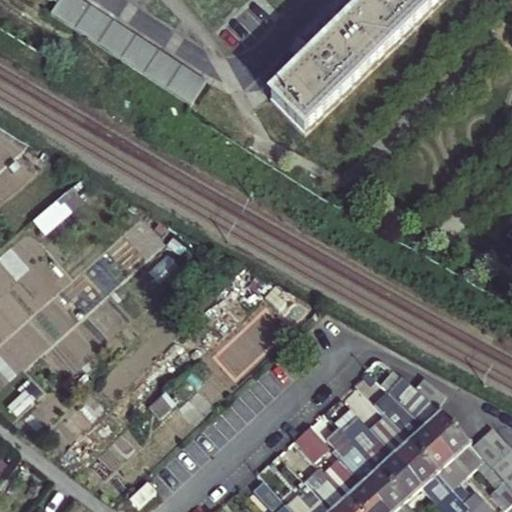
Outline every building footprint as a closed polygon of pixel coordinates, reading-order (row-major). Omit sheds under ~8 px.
[(61,0),(51,15),(71,28),(192,107),(207,84),(79,0),(61,0)] [(304,136),(444,0),(376,0),(307,68),(271,103),(304,136)] [(70,189),(30,221),(42,235),(81,203),(70,189)] [(380,390),(387,396),(411,420),(423,432),(439,449),(456,433),(443,417),(436,412),(415,393),(402,381),(393,375),(380,390)] [(415,393),(437,410),(445,400),(423,383),(415,393)] [(387,396),(373,409),(385,422),(409,448),(423,463),(439,449),(423,432),(411,420),(387,396)] [(341,437),(392,491),(407,477),(393,462),(369,435),(357,422),(351,415),(335,429),(338,433),(341,437)] [(409,448),(385,422),(369,435),(393,462),(407,477),(423,463),(409,448)] [(72,461),(83,443),(58,428),(47,446),(72,461)] [(308,430),(303,434),(323,455),(327,451),(308,430)] [(362,490),(376,505),(392,491),(341,437),(338,433),(327,444),(342,460),(338,463),(342,468),(362,490)] [(511,495),(509,492),(500,482),(491,472),(473,451),(456,433),(439,449),(467,480),(477,471),(498,494),(491,500),(502,511),(506,511),(511,507),(511,495)] [(502,462),(511,455),(511,454),(493,433),(483,442),(502,462)] [(303,434),(292,444),(312,465),(323,455),(303,434)] [(473,451),(491,472),(502,462),(483,442),(473,451)] [(468,498),(459,487),(467,480),(439,449),(423,463),(437,478),(452,494),(455,498),(461,504),(468,498)] [(511,471),(511,456),(511,455),(502,462),(491,472),(500,482),(511,471)] [(322,476),(347,503),(355,511),(368,511),(376,505),(362,490),(342,468),(338,463),(337,462),(322,476)] [(407,477),(422,492),(438,511),(468,511),(464,507),(461,504),(455,498),(452,494),(437,478),(423,463),(407,477)] [(509,492),(511,489),(511,471),(500,482),(509,492)] [(321,505),(327,511),(355,511),(347,503),(322,476),(319,473),(304,487),(321,505)] [(410,511),(406,507),(422,492),(407,477),(392,491),(376,505),(382,511),(410,511)] [(252,495),(268,511),(276,511),(282,506),(263,485),(252,495)] [(287,511),(327,511),(321,505),(304,487),(298,492),(305,500),(301,504),(298,502),(287,511)] [(468,511),(490,511),(476,496),(464,507),(468,511)]
